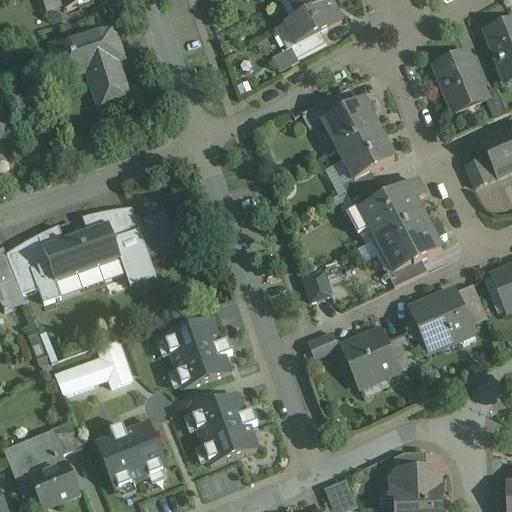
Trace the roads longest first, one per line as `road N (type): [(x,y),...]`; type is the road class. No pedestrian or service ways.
road 1 (residential): [(202,133),(318,480)]
road 2 (residential): [(393,40),(435,152),(485,252)]
road 3 (residential): [(0,205),(202,133)]
road 4 (residential): [(393,40),(202,133)]
road 5 (residential): [(485,252),(318,333)]
road 6 (residential): [(455,409),(318,480)]
road 7 (residential): [(157,0),(202,133)]
